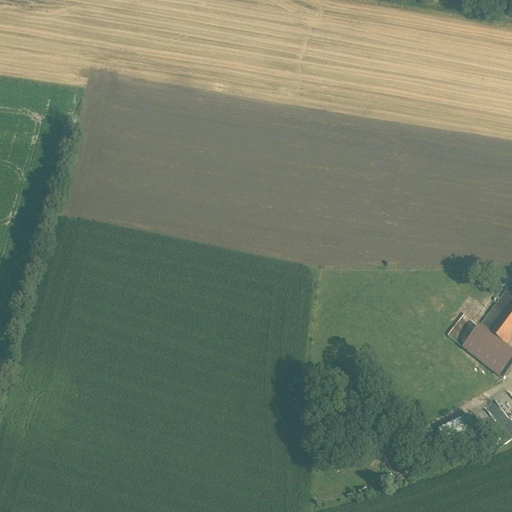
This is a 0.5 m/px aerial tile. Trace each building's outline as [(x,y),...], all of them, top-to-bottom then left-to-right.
[(511,288),(511,287),(481,327),(505,346),(511,337),(511,288)] [(511,373),(511,352),(500,344),(488,360),(510,377),(511,373)] [(477,429),(471,414),(464,417),(470,432),(477,429)] [(461,422),(443,431),(449,445),(468,436),(461,422)] [(432,437),(421,443),(425,450),(436,444),(432,437)]
